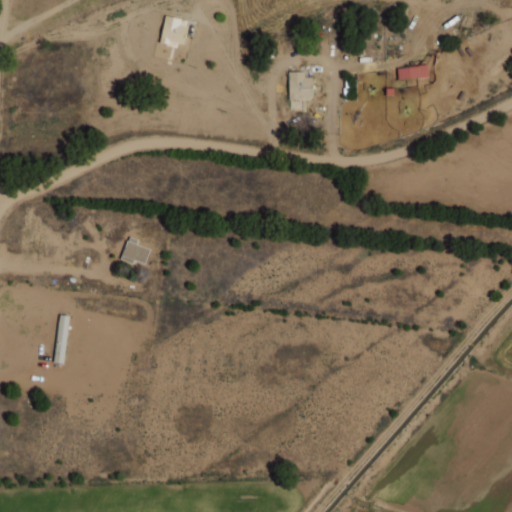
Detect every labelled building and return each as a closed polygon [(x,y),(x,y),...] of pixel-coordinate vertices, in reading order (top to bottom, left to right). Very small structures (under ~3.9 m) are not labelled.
[(164,44),(183,49),(184,44),(187,44),(192,26),(190,26),(191,22),(170,17),(164,44)] [(397,67),(397,79),(427,79),(427,67),(397,67)] [(287,71),(305,72),(305,77),(313,77),(313,95),(297,95),(297,100),(289,100),(289,96),(287,96),(287,71)] [(132,236),(142,240),(141,245),(154,250),(148,265),(137,260),(135,265),(122,260),(132,236)] [(62,316),(73,317),(67,364),(56,362),(62,316)]
